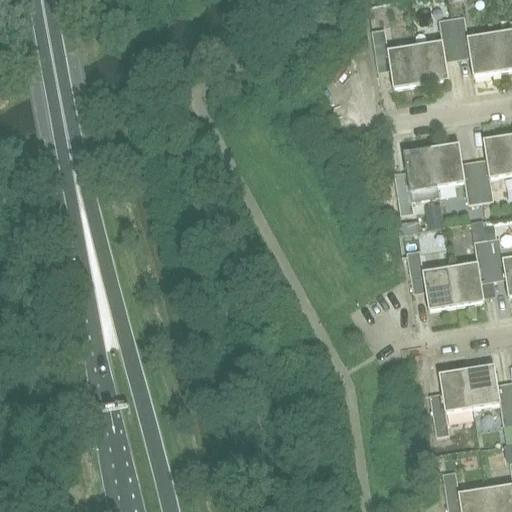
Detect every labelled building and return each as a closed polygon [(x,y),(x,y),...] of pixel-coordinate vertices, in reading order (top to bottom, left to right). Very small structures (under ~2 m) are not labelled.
[(474,82),(502,77),(496,39),(468,43),(465,22),(453,24),(458,59),(470,57),(474,82)] [(444,47),(416,52),(422,90),(450,86),(446,61),(458,59),(453,24),(440,26),(444,47)] [(395,94),(422,90),(416,52),(389,56),(385,35),(373,37),(378,71),(391,69),(395,94)] [(511,36),(496,39),(502,77),(511,75),(511,36)] [(476,172),(482,207),(494,205),(491,184),(511,180),(511,141),(485,145),(489,170),(476,172)] [(460,149),(433,154),(439,192),(466,188),(469,209),(482,207),(476,172),(464,174),(460,149)] [(411,196),(439,192),(433,154),(405,158),(409,183),(397,185),(402,220),(415,218),(411,196)] [(448,231),(434,232),(435,247),(449,246),(448,231)] [(511,302),(511,263),(504,264),(501,243),(488,245),(493,280),(505,278),(509,303),(511,302)] [(479,268),(451,273),(458,311),(485,307),(481,282),(493,280),(488,245),(475,247),(479,268)] [(458,311),(451,273),(424,277),(421,256),(408,258),(414,293),(426,291),(430,316),(458,311)] [(495,371),(468,375),(474,413),(501,409),(504,430),(511,429),(511,397),(511,394),(499,396),(495,371)] [(432,406),(437,441),(450,439),(446,417),(474,413),(468,375),(440,379),(444,404),(432,406)] [(511,511),(511,468),(511,477),(511,490),(487,494),(489,511),(511,511)] [(489,511),(487,494),(459,498),(456,477),(444,479),(448,511),(489,511)]
